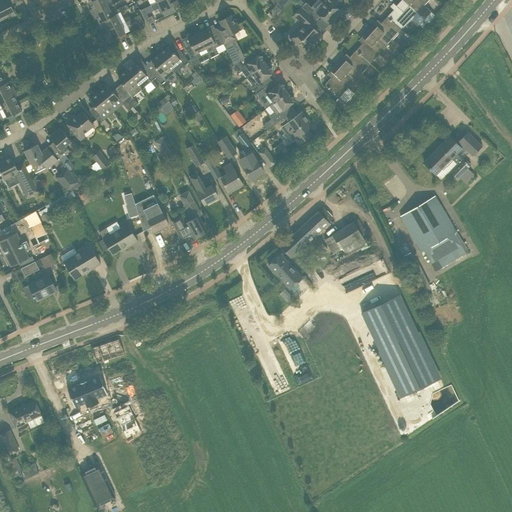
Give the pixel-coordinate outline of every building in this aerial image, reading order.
[(0,20),(12,14),(12,16),(15,15),(9,3),(14,1),(13,0),(2,0),(0,1),(0,20)] [(89,10),(91,14),(108,6),(105,0),(95,0),(89,3),(92,8),(89,10)] [(162,0),(155,3),(150,5),(153,11),(158,9),(160,13),(162,12),(164,16),(175,11),(173,6),(184,1),(183,0),(162,0)] [(279,0),(276,5),(282,10),(291,0),(279,0)] [(305,2),(301,7),(317,21),(321,17),(329,24),(330,23),(331,24),(336,19),(335,18),(341,11),(335,6),(339,2),(337,0),(317,0),(310,8),(305,2)] [(394,9),(387,16),(402,29),(410,20),(417,27),(419,25),(422,28),(428,22),(404,0),(395,0),(393,3),(397,7),(394,10),(394,9)] [(404,0),(428,22),(433,16),(430,13),(431,12),(424,5),(428,0),(404,0)] [(97,18),(99,22),(113,15),(108,6),(91,14),(94,19),(97,18)] [(317,21),(301,7),(293,15),(304,25),(296,34),(294,33),(290,37),(296,44),(300,39),(308,46),(320,33),(313,27),(317,22),(317,21)] [(140,10),(143,16),(148,25),(154,21),(152,16),(148,18),(144,9),(140,10)] [(104,26),(106,31),(120,24),(116,14),(113,16),(113,15),(99,22),(102,28),(104,26)] [(222,44),(233,66),(241,60),(231,41),(236,38),(233,34),(241,30),(236,22),(235,22),(231,15),(219,21),(222,27),(216,30),(217,32),(223,44),(222,44)] [(374,23),(368,30),(397,56),(401,52),(397,49),(400,46),(392,39),(402,29),(387,16),(380,24),(381,24),(378,27),(374,23)] [(120,24),(106,31),(112,42),(119,39),(118,37),(125,33),(120,24)] [(215,48),(222,44),(223,44),(217,32),(211,35),(208,29),(201,32),(201,31),(198,33),(197,33),(210,58),(218,54),(215,48)] [(362,43),(356,50),(370,63),(379,54),(386,61),(390,56),(394,59),(397,56),(368,30),(362,37),(366,41),(363,44),(362,43)] [(199,63),(210,58),(197,33),(198,33),(197,32),(196,32),(196,33),(193,35),(194,36),(187,39),(191,45),(185,48),(191,60),(196,57),(199,63)] [(167,47),(160,54),(175,73),(189,62),(180,50),(175,54),(173,52),(172,53),(167,47)] [(343,58),(337,64),(366,90),(368,87),(365,84),(368,80),(361,73),(370,63),(356,50),(349,58),(350,58),(347,61),(343,58)] [(241,71),(246,78),(265,63),(262,59),(262,56),(260,56),(258,54),(254,57),(251,52),(241,60),(233,66),(238,73),(241,71)] [(157,70),(153,73),(156,77),(155,78),(161,85),(166,81),(174,81),(175,73),(160,54),(151,61),(156,66),(154,67),(157,70)] [(254,83),(259,90),(272,81),(269,76),(273,73),(271,71),(272,69),(269,68),(265,63),(246,78),(251,85),(254,83)] [(134,64),(126,70),(142,89),(151,81),(156,88),(161,85),(155,78),(156,77),(153,73),(152,74),(146,66),(142,70),(140,68),(139,69),(134,64)] [(366,90),(337,64),(331,71),(335,75),(332,78),(331,77),(324,85),(328,88),(327,88),(328,89),(329,89),(339,98),(348,88),(354,94),(353,95),(358,99),(366,90)] [(142,89),(126,70),(118,77),(123,82),(121,84),(132,97),(142,89)] [(273,102),(273,103),(287,92),(284,88),(284,85),(281,84),(280,83),(276,86),(272,81),(259,90),(256,92),(258,95),(260,96),(262,95),(263,97),(262,98),(261,100),(265,106),(264,107),(265,108),(273,102)] [(0,85),(0,97),(14,90),(12,86),(9,87),(7,82),(0,85)] [(106,86),(99,93),(114,111),(123,104),(112,91),(110,92),(106,86)] [(0,97),(0,103),(3,108),(17,101),(14,97),(17,96),(14,90),(0,97)] [(287,92),(273,103),(269,106),(273,113),(270,115),(276,124),(284,117),(280,112),(295,102),(293,100),(294,97),(291,97),(287,92)] [(114,111),(99,93),(90,100),(95,105),(93,106),(104,120),(114,111)] [(220,98),(222,104),(230,102),(227,95),(220,98)] [(165,98),(159,103),(162,106),(168,101),(165,98)] [(17,101),(3,108),(7,118),(15,114),(16,116),(22,113),(17,101)] [(163,105),(168,111),(174,107),(169,101),(163,105)] [(133,107),(130,103),(125,106),(129,111),(133,107)] [(66,123),(80,141),(85,137),(84,134),(94,126),(82,111),(72,120),(71,118),(66,123)] [(312,135),(308,129),(309,129),(306,126),(311,123),(302,111),(294,117),(288,122),(292,128),(283,135),(289,143),(295,139),(299,145),(312,135)] [(241,116),(234,121),(239,127),(246,121),(241,116)] [(263,126),(266,131),(272,126),(268,121),(263,126)] [(68,137),(70,135),(64,128),(62,130),(60,127),(49,136),(55,144),(50,148),(60,160),(70,151),(65,146),(71,142),(68,137)] [(134,129),(128,133),(131,137),(137,133),(134,129)] [(235,138),(244,149),(251,144),(242,132),(235,138)] [(440,147),(424,163),(435,174),(450,158),(457,165),(462,160),(455,153),(463,146),(473,155),(481,147),(467,133),(459,141),(459,142),(457,144),(450,137),(440,147)] [(162,136),(153,141),(162,158),(171,153),(162,136)] [(37,144),(24,151),(28,160),(32,168),(35,173),(45,168),(47,169),(58,161),(54,155),(47,148),(41,153),(37,144)] [(196,167),(204,162),(204,160),(203,161),(194,144),(185,149),(196,167)] [(92,157),(101,169),(109,163),(99,151),(92,157)] [(252,153),(240,159),(244,167),(250,179),(257,175),(258,177),(263,174),(262,172),(263,172),(257,160),(256,161),(252,153)] [(271,154),(264,159),(270,167),(276,162),(271,154)] [(60,160),(68,169),(72,165),(65,156),(60,160)] [(30,196),(38,192),(23,162),(16,166),(11,157),(0,162),(0,172),(4,180),(15,175),(19,184),(23,182),(30,196)] [(204,162),(214,180),(221,176),(210,157),(204,160),(204,162)] [(455,167),(450,172),(456,178),(457,179),(469,167),(462,160),(457,165),(455,167)] [(229,191),(230,192),(231,192),(236,190),(236,188),(235,187),(242,184),(230,163),(222,167),(226,174),(220,177),(228,191),(229,191)] [(54,177),(66,192),(78,182),(66,168),(54,177)] [(189,177),(204,204),(218,197),(211,185),(205,188),(197,173),(189,177)] [(131,193),(124,195),(128,209),(131,216),(136,215),(138,214),(135,204),(131,193)] [(465,253),(454,233),(456,231),(435,195),(399,217),(420,253),(423,251),(434,270),(465,253)] [(143,200),(135,204),(138,214),(143,231),(152,227),(154,232),(155,231),(156,233),(162,230),(161,228),(168,224),(162,212),(157,203),(147,208),(143,200)] [(181,215),(171,220),(181,242),(192,235),(194,238),(207,231),(199,216),(201,215),(196,206),(192,200),(184,204),(192,219),(185,223),(181,215)] [(329,223),(333,218),(323,207),(280,246),(291,258),(303,246),(310,254),(322,242),(317,236),(330,224),(329,223)] [(31,227),(41,222),(35,211),(24,217),(29,228),(31,227)] [(40,216),(44,223),(52,219),(48,212),(40,216)] [(368,243),(359,222),(328,236),(337,257),(368,243)] [(103,239),(112,255),(124,248),(125,249),(138,241),(128,224),(110,235),(106,228),(99,232),(103,239)] [(16,233),(0,240),(0,244),(11,267),(28,258),(25,251),(30,249),(26,241),(21,243),(16,233)] [(63,261),(69,271),(74,280),(101,264),(89,245),(63,261)] [(39,259),(44,268),(55,263),(51,253),(39,259)] [(268,265),(290,289),(302,278),(280,254),(268,265)] [(384,258),(338,278),(344,292),(390,273),(384,258)] [(21,268),(25,276),(39,269),(35,261),(21,268)] [(29,285),(24,287),(23,289),(28,298),(30,299),(33,297),(34,298),(35,297),(37,301),(56,291),(48,275),(29,285)] [(279,294),(287,303),(293,298),(284,289),(279,294)] [(400,393),(439,375),(400,291),(361,309),(400,393)] [(91,348),(96,364),(124,354),(119,339),(91,348)] [(79,383),(68,387),(75,405),(107,392),(100,374),(88,379),(88,378),(79,382),(79,383)] [(37,426),(44,422),(34,401),(8,413),(15,428),(27,423),(27,422),(34,419),(37,426)] [(126,404),(112,411),(125,438),(139,431),(126,404)] [(94,417),(96,424),(109,420),(107,413),(94,417)] [(100,435),(114,432),(112,424),(99,426),(100,435)] [(0,433),(0,443),(6,456),(19,450),(10,429),(0,433)] [(100,465),(80,475),(96,507),(115,498),(100,465)] [(24,479),(30,476),(38,472),(36,466),(28,470),(21,473),(24,479)]
